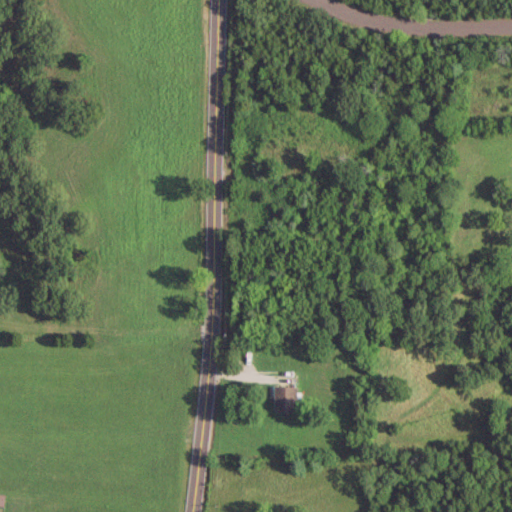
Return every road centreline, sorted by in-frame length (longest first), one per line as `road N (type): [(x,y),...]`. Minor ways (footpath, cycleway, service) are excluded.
road 1 (residential): [(188,511),(211,276),(214,0)]
road 2 (residential): [(511,25),(399,25),(321,0)]
